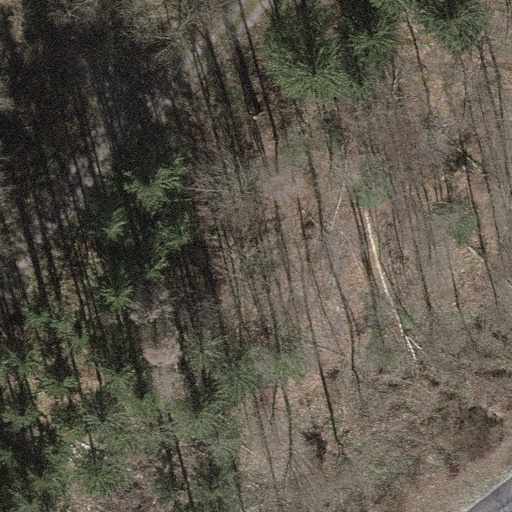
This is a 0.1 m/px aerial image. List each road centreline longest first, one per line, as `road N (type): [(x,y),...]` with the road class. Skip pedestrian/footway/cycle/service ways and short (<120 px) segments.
road 1 (track): [(111,98),(53,213),(0,282)]
road 2 (track): [(270,0),(226,60),(170,98),(111,98)]
